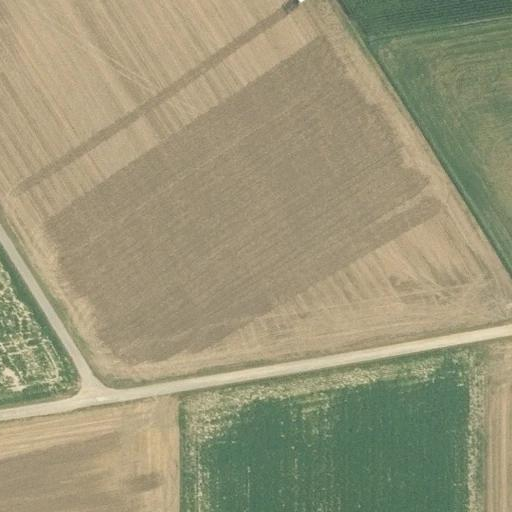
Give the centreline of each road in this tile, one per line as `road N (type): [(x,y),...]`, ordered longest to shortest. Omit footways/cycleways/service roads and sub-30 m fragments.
road 1 (track): [(105,401),(511,330)]
road 2 (track): [(105,401),(0,225)]
